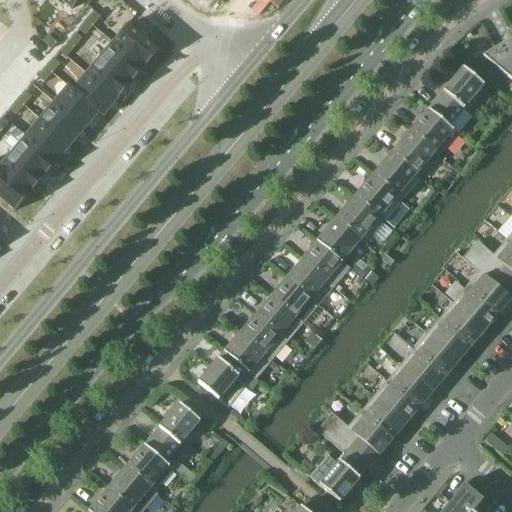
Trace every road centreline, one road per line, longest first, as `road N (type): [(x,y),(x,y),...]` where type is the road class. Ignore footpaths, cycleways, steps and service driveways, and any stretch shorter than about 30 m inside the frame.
road 1 (residential): [(32,511),(395,82),(480,0)]
road 2 (secondary): [(0,482),(423,0)]
road 3 (secondary): [(302,0),(0,358)]
road 4 (residential): [(163,0),(209,40),(0,284)]
